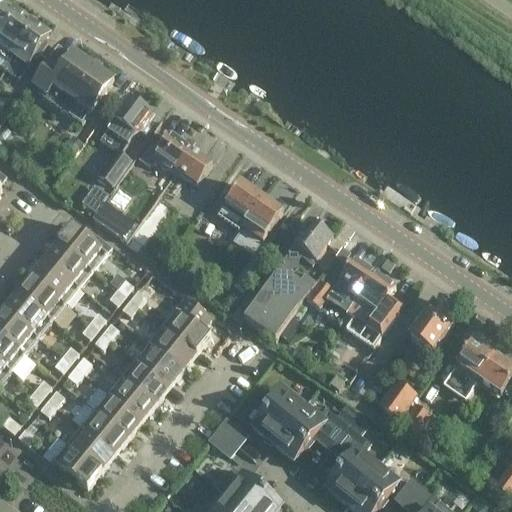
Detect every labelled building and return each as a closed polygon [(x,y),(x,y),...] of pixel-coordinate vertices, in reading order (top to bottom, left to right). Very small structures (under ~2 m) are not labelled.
[(5,6),(1,12),(0,11),(0,43),(2,45),(21,17),(5,6)] [(21,17),(2,45),(0,48),(0,58),(10,65),(36,27),(21,17)] [(36,27),(10,65),(5,73),(19,82),(33,61),(37,64),(47,50),(43,48),(50,37),(36,27)] [(62,74),(46,97),(43,102),(82,129),(114,83),(75,56),(62,74)] [(33,88),(46,97),(62,74),(49,65),(33,88)] [(115,124),(106,138),(127,152),(151,117),(130,102),(115,124)] [(151,170),(154,165),(170,177),(162,190),(165,192),(174,179),(175,180),(192,154),(171,140),(162,153),(152,146),(140,163),(151,170)] [(80,151),(71,144),(61,159),(70,165),(80,151)] [(213,168),(192,154),(175,180),(175,179),(196,193),(213,168)] [(122,184),(133,163),(125,158),(113,180),(122,184)] [(228,207),(230,209),(227,212),(238,220),(236,223),(245,228),(263,202),(242,188),(228,207)] [(93,224),(127,247),(132,240),(145,248),(171,210),(158,202),(138,230),(105,207),(93,224)] [(284,217),(263,202),(245,228),(266,243),(284,217)] [(313,294),(291,279),(293,277),(295,276),(296,276),(298,275),(299,273),(300,270),(300,269),(300,267),(302,264),(313,271),(316,267),(334,241),(312,226),(295,252),(282,272),(256,309),(245,325),(246,325),(277,346),(313,294)] [(73,230),(58,247),(93,276),(108,258),(73,230)] [(93,276),(58,247),(45,264),(80,292),(93,276)] [(245,296),(273,254),(263,247),(235,289),(245,296)] [(387,263),(382,271),(389,276),(394,268),(387,263)] [(80,292),(45,264),(31,281),(66,309),(80,292)] [(341,284),(342,285),(337,291),(349,299),(348,300),(357,306),(375,279),(354,264),(341,284)] [(396,293),(375,279),(357,306),(357,307),(366,313),(368,309),(380,317),(383,313),(396,293)] [(66,309),(31,281),(18,298),(52,326),(66,309)] [(117,295),(125,302),(134,292),(126,285),(117,295)] [(334,294),(321,285),(307,305),(321,314),(334,294)] [(117,295),(110,304),(118,311),(125,302),(117,295)] [(130,306),(138,312),(147,302),(139,296),(130,306)] [(52,326),(18,298),(4,314),(39,343),(52,326)] [(212,342),(202,335),(212,323),(186,302),(185,303),(188,305),(179,316),(177,314),(162,332),(197,360),(212,342)] [(130,306),(123,315),(131,322),(138,312),(130,306)] [(433,359),(457,325),(434,309),(410,344),(433,359)] [(39,343),(4,314),(0,319),(0,339),(25,359),(39,343)] [(90,329),(98,335),(106,325),(98,318),(90,329)] [(90,329),(83,338),(91,344),(98,335),(90,329)] [(103,339),(111,346),(119,336),(111,329),(103,339)] [(197,360),(162,332),(149,349),(183,377),(197,360)] [(25,359),(0,339),(0,367),(11,376),(25,359)] [(103,339),(96,348),(104,355),(111,346),(103,339)] [(457,370),(458,370),(454,375),(476,390),(496,361),(474,346),(457,370)] [(183,377),(149,349),(135,365),(170,394),(183,377)] [(63,362),(71,369),(79,359),(71,352),(63,362)] [(511,385),(511,372),(496,361),(476,390),(477,391),(480,386),(502,400),(511,385)] [(63,362),(55,371),(63,378),(71,369),(63,362)] [(76,373),(84,379),(92,369),(84,362),(76,373)] [(170,394),(135,365),(121,382),(156,411),(170,394)] [(0,390),(11,376),(0,367),(0,390)] [(76,373),(68,382),(76,388),(84,379),(76,373)] [(337,381),(332,389),(340,394),(345,386),(337,381)] [(156,411),(121,382),(108,399),(143,427),(156,411)] [(379,412),(399,425),(417,399),(397,385),(379,412)] [(35,396),(44,403),(52,392),(44,386),(35,396)] [(35,396),(28,405),(36,411),(44,403),(35,396)] [(48,406),(56,413),(65,403),(57,396),(48,406)] [(265,421),(254,433),(266,443),(266,444),(267,443),(274,449),(311,403),(304,412),(285,396),(267,417),(264,420),(265,421)] [(143,427),(108,399),(94,416),(129,444),(143,427)] [(311,403),(274,449),(294,465),(304,453),(305,453),(308,450),(307,449),(324,428),(305,412),(312,404),(311,403)] [(48,406),(41,415),(49,422),(56,413),(48,406)] [(416,408),(403,428),(418,438),(431,418),(416,408)] [(129,444),(94,416),(80,433),(115,461),(129,444)] [(21,431),(9,421),(3,430),(14,439),(21,431)] [(333,453),(349,432),(339,424),(323,445),(333,453)] [(227,425),(219,435),(238,451),(247,441),(227,425)] [(343,461),(359,441),(349,432),(333,453),(343,461)] [(115,461),(80,433),(67,449),(102,478),(115,461)] [(19,443),(30,452),(37,444),(25,434),(19,443)] [(0,435),(0,487),(10,500),(41,476),(19,449),(0,463),(0,442),(3,440),(0,435)] [(219,435),(210,445),(230,461),(238,451),(219,435)] [(102,478),(67,449),(53,466),(88,494),(102,478)] [(338,480),(328,493),(348,509),(385,463),(384,463),(378,471),(358,456),(341,477),(340,476),(338,480)] [(385,463),(348,509),(351,511),(378,511),(398,488),(379,472),(385,464),(385,463)] [(509,500),(511,495),(511,472),(508,470),(494,490),(509,500)] [(218,493),(227,501),(240,511),(279,511),(281,511),(268,501),(268,500),(265,498),(234,473),(218,493)] [(412,484),(396,504),(406,511),(422,493),(412,484)] [(422,493),(406,511),(423,511),(432,501),(422,493)] [(203,511),(199,509),(196,511),(240,511),(227,501),(218,511),(203,511)]
